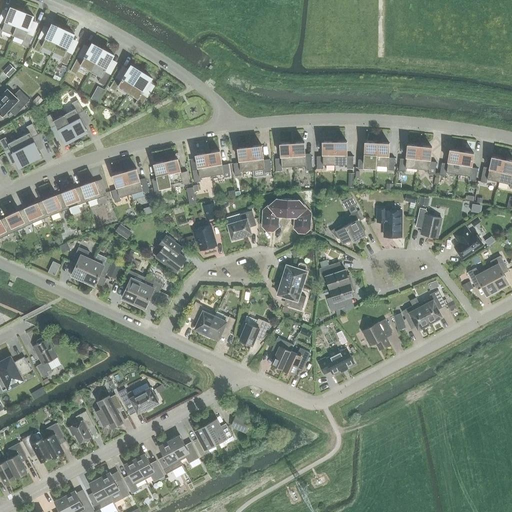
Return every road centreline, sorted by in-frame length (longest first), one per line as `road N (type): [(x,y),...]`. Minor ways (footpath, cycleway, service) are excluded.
road 1 (residential): [(511,138),(356,119),(230,127)]
road 2 (residential): [(0,510),(248,378)]
road 3 (residential): [(477,323),(323,404),(248,378)]
road 4 (residential): [(230,127),(125,149),(10,192)]
road 5 (residential): [(42,0),(190,82),(230,127)]
road 6 (residential): [(160,338),(0,265)]
road 7 (residential): [(191,282),(262,284),(270,255),(205,268)]
road 8 (residential): [(439,271),(426,254),(375,258),(366,264),(373,288),(415,281)]
